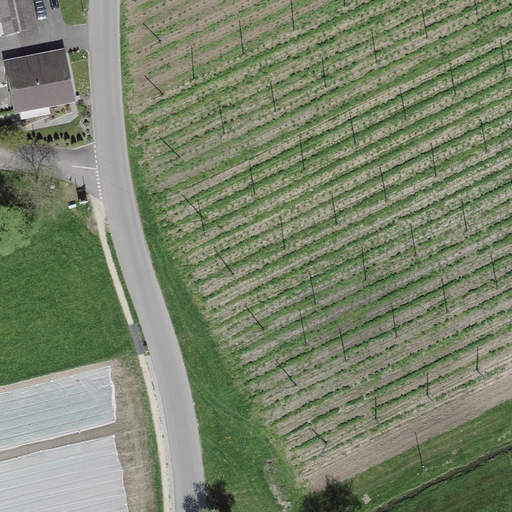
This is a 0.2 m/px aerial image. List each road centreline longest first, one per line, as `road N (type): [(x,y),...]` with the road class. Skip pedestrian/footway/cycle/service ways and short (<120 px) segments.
road 1 (tertiary): [(114,168),(181,419),(192,511)]
road 2 (tertiary): [(104,0),(114,168)]
